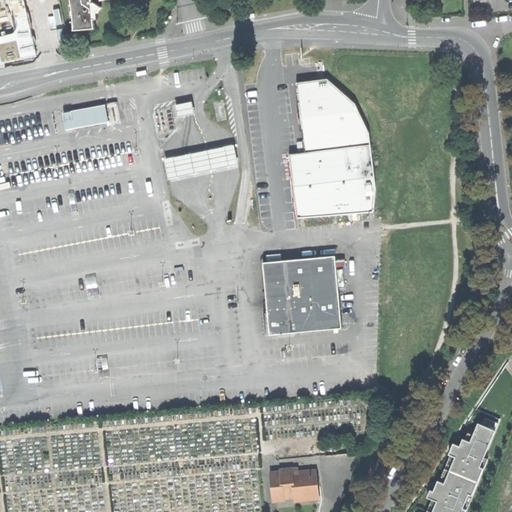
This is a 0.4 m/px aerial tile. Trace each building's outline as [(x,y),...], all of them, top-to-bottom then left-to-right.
[(23,0),(0,0),(0,63),(36,55),(23,0)] [(70,0),(73,13),(74,31),(94,29),(95,21),(93,5),(92,1),(91,0),(100,0),(101,0),(102,0),(70,0)] [(96,5),(93,5),(95,21),(99,21),(98,15),(103,9),(96,5)] [(302,142),(304,153),(370,145),(369,133),(354,104),(326,79),(296,83),(299,114),(300,122),(302,142)] [(195,102),(182,105),(185,117),(190,116),(197,114),(195,102)] [(64,113),(67,130),(110,122),(107,104),(64,113)] [(176,106),(179,118),(185,117),(182,105),(176,106)] [(192,155),(167,160),(172,182),(196,177),(216,173),(240,167),(243,167),(238,145),(214,150),(192,155)] [(289,155),(296,219),(373,213),(373,188),(370,145),(304,153),(298,154),(289,155)] [(265,306),(268,336),(340,330),(334,257),(292,261),(262,264),(265,306)] [(499,424),(486,418),(483,426),(479,424),(471,443),(463,439),(460,447),(454,444),(451,449),(449,455),(451,456),(440,481),(438,480),(435,487),(434,492),(430,490),(427,498),(432,500),(426,511),(466,511),(488,460),(484,458),(499,424)] [(269,473),(272,501),(284,500),(283,497),(293,496),(294,501),(307,499),(305,486),(317,484),(315,469),(293,472),(292,468),(279,469),(279,471),(269,473)] [(319,498),(317,484),(305,486),(307,499),(319,498)]
